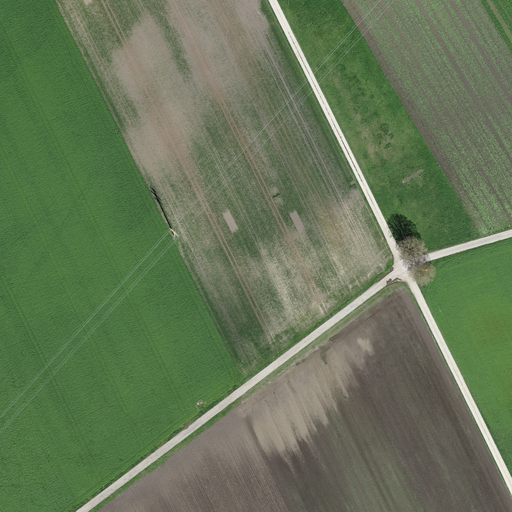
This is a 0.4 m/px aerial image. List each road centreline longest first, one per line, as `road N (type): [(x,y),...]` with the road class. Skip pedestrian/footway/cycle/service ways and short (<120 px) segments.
road 1 (track): [(511,487),(272,0)]
road 2 (track): [(81,511),(402,266),(511,232)]
